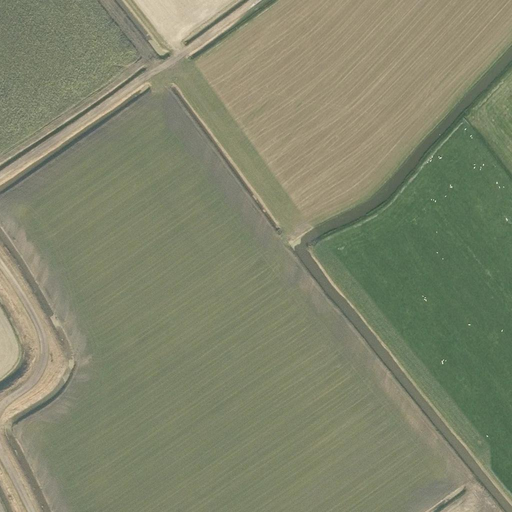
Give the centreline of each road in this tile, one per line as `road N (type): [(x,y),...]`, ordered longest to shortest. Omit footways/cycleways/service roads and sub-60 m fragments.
road 1 (track): [(259,0),(0,177)]
road 2 (track): [(0,261),(44,345),(37,374),(0,408)]
